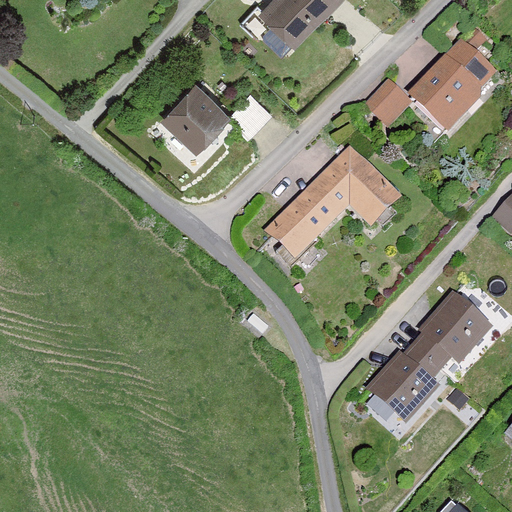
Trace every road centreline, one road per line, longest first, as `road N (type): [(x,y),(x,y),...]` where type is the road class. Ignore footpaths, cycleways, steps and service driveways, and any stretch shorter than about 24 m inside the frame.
road 1 (residential): [(203,235),(447,0)]
road 2 (residential): [(315,396),(511,187)]
road 3 (residential): [(203,235),(275,305),(302,350),(315,396)]
road 4 (residential): [(77,133),(202,0)]
road 5 (residential): [(77,133),(203,235)]
